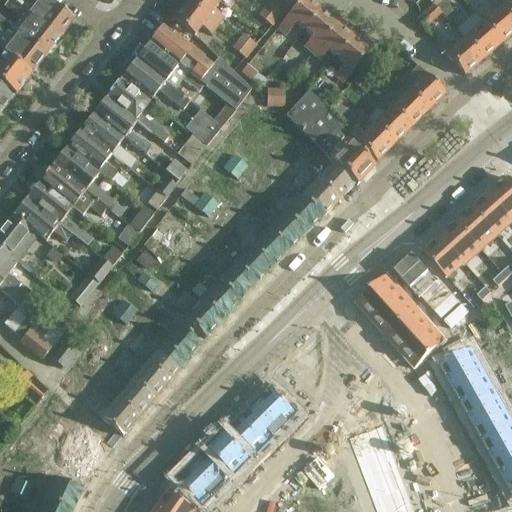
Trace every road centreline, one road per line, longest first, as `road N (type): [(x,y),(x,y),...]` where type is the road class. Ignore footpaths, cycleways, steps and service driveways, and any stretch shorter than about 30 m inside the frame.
road 1 (residential): [(462,96),(219,337),(129,452),(123,485)]
road 2 (tertiary): [(320,294),(123,485)]
road 3 (residential): [(455,511),(410,397),(320,294)]
road 4 (tertiary): [(501,138),(320,294)]
road 5 (residential): [(0,167),(109,30)]
road 6 (residential): [(462,96),(396,27),(351,0)]
